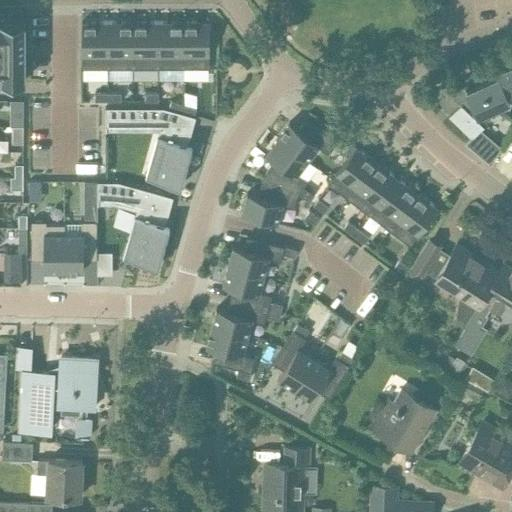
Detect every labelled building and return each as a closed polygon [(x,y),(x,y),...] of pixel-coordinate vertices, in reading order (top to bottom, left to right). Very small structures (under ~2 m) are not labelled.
[(0,72),(2,73),(1,78),(26,78),(26,65),(26,17),(0,17),(0,72)] [(108,21),(82,21),(82,67),(108,67),(108,21)] [(133,21),(108,21),(108,67),(133,67),(133,21)] [(158,21),(133,21),(133,67),(158,67),(158,21)] [(184,21),(158,21),(158,67),(184,67),(184,21)] [(210,21),(184,21),(184,67),(210,67),(210,21)] [(511,92),(511,67),(496,74),(498,78),(467,92),(464,85),(453,96),(461,104),(449,115),(472,137),(490,118),(484,112),(509,101),(507,95),(511,93),(511,92)] [(108,100),(108,92),(95,92),(95,100),(108,100)] [(121,92),(108,92),(108,100),(121,100),(121,92)] [(145,100),(158,100),(158,92),(145,92),(145,100)] [(11,126),(23,126),(23,100),(11,100),(11,126)] [(182,111),(184,103),(171,100),(169,108),(182,111)] [(196,107),(184,103),(182,111),(194,115),(196,107)] [(168,126),(165,137),(157,135),(146,176),(181,186),(192,145),(188,144),(196,115),(164,106),(105,106),(105,130),(107,130),(107,125),(165,125),(168,126)] [(290,121),(278,137),(308,160),(318,146),(328,153),(337,141),(307,118),(299,128),(290,121)] [(13,142),(23,142),(23,126),(13,126),(13,142)] [(275,160),(263,176),(299,193),(303,187),(307,181),(297,174),(308,160),(278,137),(266,153),(275,160)] [(482,150),(490,158),(501,147),(493,139),(482,150)] [(342,151),(348,156),(356,146),(350,141),(342,151)] [(328,183),(349,199),(377,161),(356,146),(348,156),(328,183)] [(349,199),(369,214),(397,177),(377,161),(349,199)] [(23,176),(23,164),(15,164),(15,176),(23,176)] [(15,176),(15,189),(23,189),(23,176),(15,176)] [(295,207),(299,193),(263,176),(258,195),(247,192),(242,212),(278,222),(282,204),(295,207)] [(369,214),(390,229),(418,192),(397,177),(369,214)] [(29,180),(29,190),(31,190),(41,190),(41,180),(29,180)] [(94,180),(84,180),(85,196),(97,196),(97,180),(94,180)] [(123,256),(158,266),(170,225),(165,224),(173,196),(118,180),(97,180),(97,196),(97,204),(99,204),(99,199),(116,199),(145,207),(142,218),(135,215),(123,256)] [(303,187),(299,193),(309,201),(314,195),(303,187)] [(390,229),(410,245),(438,208),(418,192),(390,229)] [(314,204),(324,212),(329,206),(318,198),(314,204)] [(315,224),(320,217),(310,209),(305,216),(315,224)] [(19,214),(19,226),(27,226),(27,214),(19,214)] [(31,220),(31,251),(31,259),(40,259),(44,259),(44,261),(44,270),(64,270),(64,223),(47,223),(46,220),(31,220)] [(64,223),(64,270),(84,270),(84,261),(84,259),(89,259),(97,259),(97,220),(82,220),(82,227),(82,233),(79,233),(68,233),(65,233),(65,223),(64,223)] [(354,235),(359,228),(348,220),(343,227),(354,235)] [(27,226),(19,226),(19,243),(25,243),(27,243),(27,241),(27,226)] [(354,235),(364,243),(369,236),(359,228),(354,235)] [(247,235),(244,248),(233,245),(228,264),(264,274),(268,257),(281,260),(282,253),(285,245),(247,235)] [(430,237),(429,236),(410,266),(411,267),(412,265),(423,272),(422,273),(423,274),(442,244),(441,244),(440,245),(429,238),(430,237)] [(479,301),(499,269),(457,243),(436,275),(460,290),(456,320),(465,325),(479,301)] [(297,249),(285,245),(282,253),(295,257),(297,249)] [(20,253),(7,253),(7,262),(20,262),(20,253)] [(395,265),(405,273),(410,267),(399,259),(395,265)] [(511,268),(503,263),(499,269),(479,301),(465,325),(454,342),(472,354),(487,328),(482,324),(488,315),(486,314),(492,303),(511,315),(511,268)] [(228,264),(223,284),(234,287),(231,298),(268,308),(270,301),(272,294),(259,291),(264,274),(228,264)] [(231,298),(228,310),(217,307),(212,326),(247,336),(252,319),(264,322),(266,316),(268,308),(231,298)] [(270,301),(268,308),(281,311),(283,304),(270,301)] [(268,308),(266,316),(278,320),(281,311),(268,308)] [(298,322),(293,329),(305,336),(309,329),(298,322)] [(212,326),(206,346),(217,349),(214,361),(238,368),(251,371),(255,356),(243,353),(247,336),(212,326)] [(293,329),(273,362),(284,369),(278,378),(295,389),(315,357),(300,348),(306,337),(305,336),(293,329)] [(342,350),(338,357),(349,364),(353,357),(342,350)] [(87,405),(96,405),(97,389),(95,389),(97,357),(61,355),(61,365),(50,369),(50,372),(23,370),(20,428),(50,430),(51,408),(60,405),(60,401),(62,402),(62,412),(79,413),(80,403),(82,403),(82,405),(86,405),(86,407),(87,407),(87,405)] [(330,367),(315,357),(295,389),(312,399),(318,390),(323,393),(329,397),(349,364),(338,357),(336,356),(330,367)] [(473,365),(465,378),(479,385),(484,388),(487,390),(494,378),(473,365)] [(251,371),(238,368),(236,375),(249,379),(251,371)] [(479,385),(473,395),(478,398),(484,388),(479,385)] [(412,449),(436,408),(402,388),(393,402),(387,398),(371,425),(412,449)] [(491,435),(478,428),(459,460),(502,485),(511,468),(511,447),(509,446),(511,441),(511,434),(497,425),(491,435)] [(30,459),(31,442),(2,441),(2,458),(30,459)] [(263,509),(302,510),(303,463),(309,463),(310,447),(285,446),(284,462),(265,461),(264,477),(269,478),(268,508),(263,508),(263,509)] [(80,496),(82,460),(38,458),(37,472),(48,473),(46,494),(80,496)] [(396,486),(373,485),(371,511),(432,511),(433,502),(396,500),(396,486)] [(0,511),(25,511),(26,502),(0,500),(0,511)]
